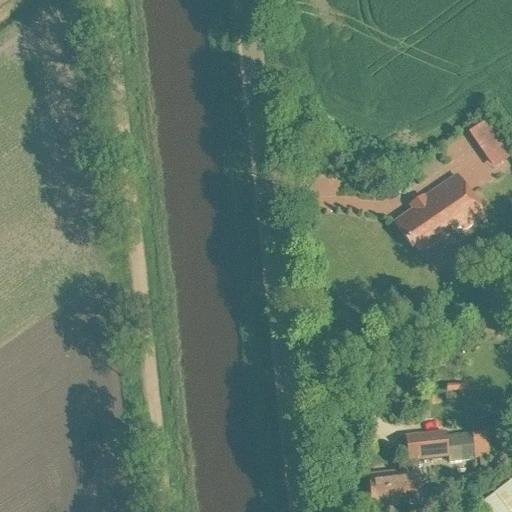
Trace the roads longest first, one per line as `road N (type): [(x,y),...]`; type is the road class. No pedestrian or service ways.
road 1 (tertiary): [(302,511),(245,0)]
road 2 (unclassified): [(161,511),(106,0)]
